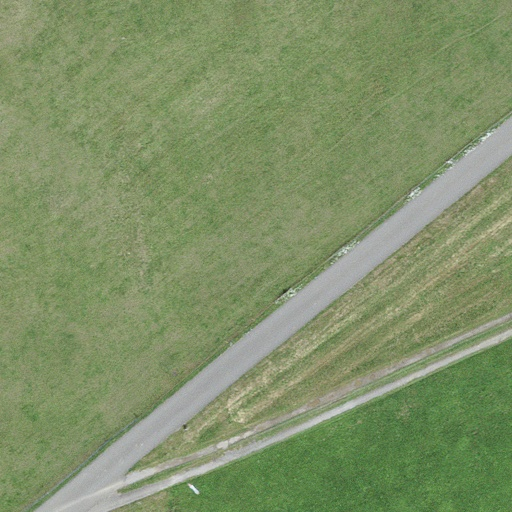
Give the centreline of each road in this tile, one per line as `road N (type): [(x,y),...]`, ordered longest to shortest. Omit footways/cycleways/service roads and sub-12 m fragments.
road 1 (unclassified): [(29,511),(484,180),(511,147)]
road 2 (track): [(50,493),(202,452),(511,318)]
